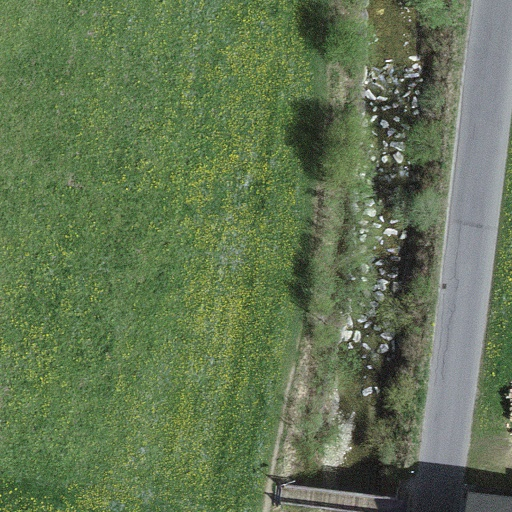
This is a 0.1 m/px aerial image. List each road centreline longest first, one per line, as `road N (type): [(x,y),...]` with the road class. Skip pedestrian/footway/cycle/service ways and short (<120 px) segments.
road 1 (tertiary): [(492,0),(430,511)]
road 2 (track): [(414,511),(274,491)]
